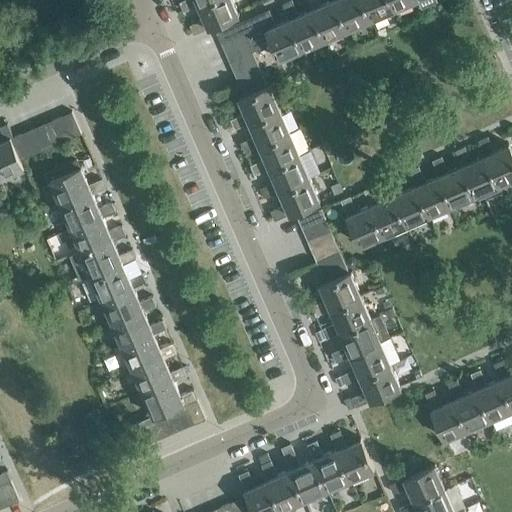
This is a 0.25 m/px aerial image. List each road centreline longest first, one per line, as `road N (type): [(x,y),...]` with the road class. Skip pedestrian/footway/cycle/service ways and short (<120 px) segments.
road 1 (residential): [(61,511),(316,400),(157,53),(158,31)]
road 2 (residential): [(0,94),(158,31)]
